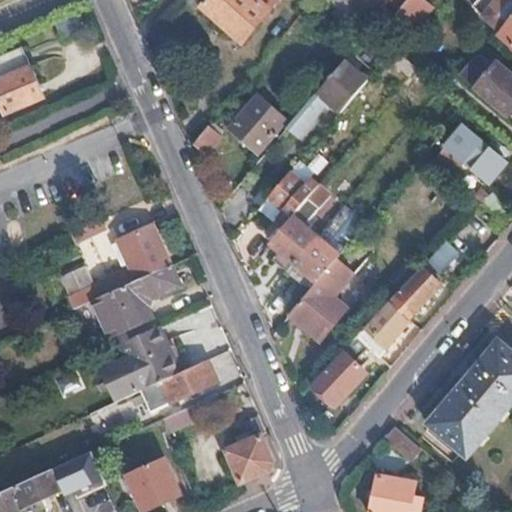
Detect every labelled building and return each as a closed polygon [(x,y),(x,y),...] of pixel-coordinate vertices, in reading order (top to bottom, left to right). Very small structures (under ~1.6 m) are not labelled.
[(0,0),(0,11),(26,0),(0,0)] [(205,0),(200,7),(242,42),(270,8),(260,0),(205,0)] [(359,20),(335,0),(317,0),(351,29),(359,20)] [(335,0),(359,20),(363,23),(382,0),(391,0),(398,6),(403,0),(335,0)] [(428,6),(420,0),(403,0),(398,6),(397,16),(411,27),(428,6)] [(484,8),(491,0),(479,0),(477,3),(484,8)] [(511,0),(491,0),(484,8),(490,13),(487,18),(505,32),(502,36),(511,44),(511,0)] [(0,98),(7,114),(44,97),(22,49),(0,59),(0,98)] [(367,81),(343,61),(317,92),(341,112),(367,81)] [(507,117),(511,111),(511,76),(497,64),(477,90),(507,117)] [(289,124),(307,104),(299,97),(282,117),(256,96),(248,107),(243,103),(235,113),(239,117),(230,128),(259,152),(285,121),(289,124)] [(221,132),(210,123),(194,143),(207,154),(220,137),(218,135),(221,132)] [(283,131),(236,187),(247,196),(282,157),(276,153),(291,136),(283,131)] [(489,182),(501,167),(461,131),(443,153),(448,157),(453,151),(489,182)] [(291,218),(317,188),(308,181),(304,186),(289,173),(268,199),(283,211),(277,218),(285,224),(291,218)] [(287,272),(314,239),(306,231),(309,228),(305,225),(318,209),(314,205),(324,193),(317,188),(291,218),(293,220),(272,246),(278,251),(271,259),(287,272)] [(340,207),(320,232),(314,239),(287,272),(301,284),(308,276),(316,283),(337,258),(354,239),(363,227),(340,207)] [(137,280),(172,264),(154,223),(119,238),(124,249),(134,271),(137,280)] [(372,234),(363,227),(354,239),(362,245),(372,234)] [(456,254),(445,242),(390,301),(407,319),(440,284),(438,282),(441,278),(437,274),(456,254)] [(124,249),(87,266),(94,282),(121,271),(123,276),(134,271),(124,249)] [(181,285),(172,264),(137,280),(127,284),(70,310),(87,347),(154,317),(148,306),(152,298),(181,285)] [(50,282),(64,313),(70,310),(127,284),(123,276),(121,271),(94,282),(87,266),(50,282)] [(316,283),(289,316),(321,342),(349,310),(316,283)] [(368,347),(380,358),(410,322),(407,319),(390,301),(342,351),(354,363),(368,347)] [(119,344),(139,390),(149,385),(180,372),(160,326),(119,344)] [(511,356),(498,344),(462,387),(431,424),(469,457),(511,405),(511,356)] [(342,351),(311,385),(335,407),(366,374),(354,363),(342,351)] [(180,372),(149,385),(154,397),(166,392),(169,401),(178,397),(181,403),(193,398),(190,391),(215,380),(206,360),(180,372)] [(168,431),(169,432),(198,419),(192,406),(163,419),(168,431)] [(226,449),(240,482),(267,471),(272,461),(261,434),(266,432),(259,416),(249,420),(253,429),(249,431),(251,438),(226,449)] [(163,419),(151,424),(156,436),(168,431),(163,419)] [(412,442),(397,430),(389,440),(404,452),(412,442)] [(92,483),(80,456),(0,491),(0,511),(9,511),(22,507),(24,511),(41,511),(42,511),(43,507),(40,499),(71,485),(74,491),(92,483)] [(144,510),(180,495),(165,460),(129,476),(144,510)] [(416,481),(373,473),(365,511),(410,511),(411,508),(421,510),(424,495),(413,493),(416,481)] [(479,511),(487,503),(468,487),(449,510),(450,511),(479,511)]
